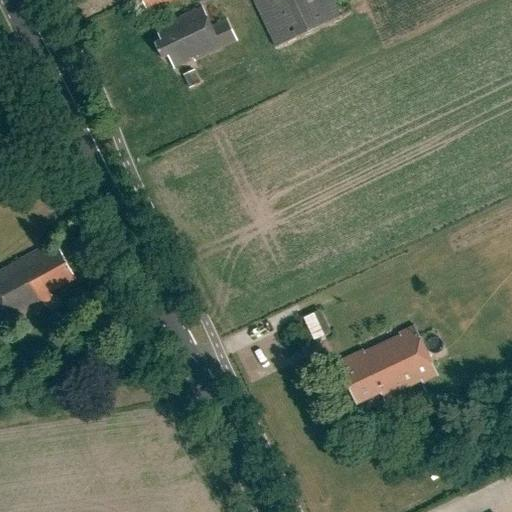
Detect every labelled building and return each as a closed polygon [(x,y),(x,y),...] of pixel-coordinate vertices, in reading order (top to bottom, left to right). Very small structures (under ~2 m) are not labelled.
[(141,0),(147,12),(172,0),(141,0)] [(341,19),(332,0),(253,0),(276,49),(341,19)] [(161,42),(155,45),(162,60),(168,58),(174,70),(194,61),(195,62),(237,42),(227,21),(211,28),(202,8),(155,30),(161,42)] [(46,307),(45,304),(53,300),(50,295),(76,280),(58,248),(48,254),(45,247),(0,272),(0,303),(13,326),(46,307)] [(415,329),(338,365),(357,405),(381,394),(384,401),(424,383),(428,392),(441,386),(415,329)]
